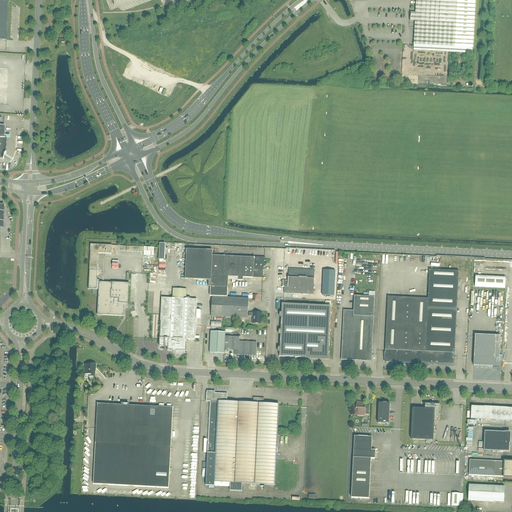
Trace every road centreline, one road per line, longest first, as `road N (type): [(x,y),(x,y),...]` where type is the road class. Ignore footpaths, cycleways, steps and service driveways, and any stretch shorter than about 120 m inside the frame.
road 1 (tertiary): [(511,389),(270,377)]
road 2 (tertiary): [(270,377),(151,368),(66,326),(40,324)]
road 3 (primary): [(128,161),(155,217),(184,238),(323,245)]
road 4 (primary): [(138,157),(186,132),(311,0)]
road 5 (primary): [(302,0),(190,114),(134,147)]
road 6 (primary): [(323,245),(179,223),(138,157)]
road 7 (primary): [(511,254),(323,245)]
road 8 (unclassified): [(30,172),(39,0)]
road 9 (secondary): [(13,511),(21,340)]
road 10 (primary): [(82,0),(89,76),(124,152)]
road 11 (primary): [(134,147),(99,73),(89,0)]
road 12 (unclassified): [(270,377),(275,252)]
